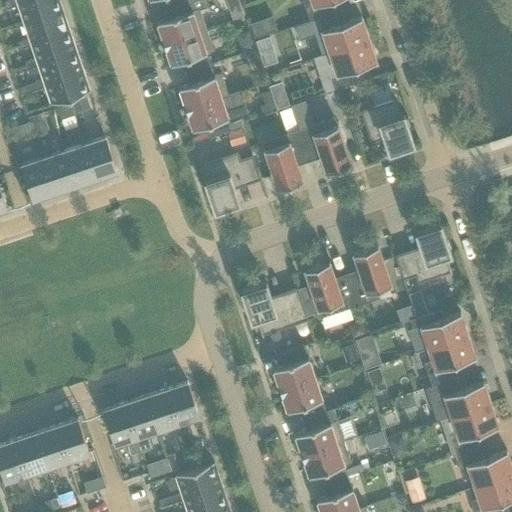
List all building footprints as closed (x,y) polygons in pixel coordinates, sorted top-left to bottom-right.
[(8,0),(4,1),(7,8),(17,5),(23,21),(62,8),(59,0),(18,0),(17,1),(16,0),(8,0)] [(188,0),(182,0),(164,6),(168,17),(157,21),(164,43),(206,28),(199,9),(199,7),(192,10),(188,0)] [(226,0),(233,21),(246,17),(240,0),(226,0)] [(303,0),(310,20),(323,16),(319,4),(329,0),(303,0)] [(62,8),(23,21),(29,38),(18,41),(20,48),(31,45),(30,42),(69,29),(62,8)] [(325,40),(330,52),(369,38),(366,28),(365,28),(361,16),(327,28),(323,16),(310,20),(318,42),(325,40)] [(253,24),(255,38),(278,34),(276,20),(253,24)] [(213,49),(206,28),(164,43),(171,64),(182,60),(186,71),(210,64),(206,52),(213,49)] [(31,45),(35,58),(25,62),(27,69),(38,65),(38,66),(37,62),(76,49),(69,29),(30,42),(31,45)] [(373,49),(369,38),(330,52),(334,64),(326,67),(334,89),(358,81),(353,69),(377,61),(373,49)] [(43,79),(32,83),(20,87),(22,94),(45,86),(44,83),(83,70),(76,49),(37,62),(38,66),(43,79)] [(210,64),(186,71),(190,83),(178,87),(186,108),(227,94),(221,74),(221,72),(213,75),(210,64)] [(90,91),(83,70),(44,83),(45,86),(51,104),(90,91)] [(286,84),(273,87),(279,112),(292,110),(286,84)] [(227,94),(186,108),(193,129),(204,125),(208,137),(231,129),(228,117),(221,97),(228,94),(227,94)] [(393,100),(376,105),(361,110),(371,141),(384,137),(389,151),(397,148),(397,149),(406,146),(414,143),(408,126),(405,117),(404,114),(399,115),(393,98),(392,98),(393,100)] [(39,137),(52,132),(48,120),(35,125),(39,137)] [(323,129),(320,122),(298,129),(306,153),(318,149),(321,157),(326,172),(334,170),(335,170),(343,167),(351,164),(346,149),(343,140),(337,125),(323,129)] [(302,180),(297,165),(295,157),(306,153),(298,129),(276,137),(279,144),(264,149),(270,164),(269,164),(272,173),(273,173),(278,189),(286,186),(294,184),(294,183),(302,180)] [(117,170),(105,135),(84,142),(95,178),(117,170)] [(95,178),(84,142),(63,149),(75,184),(95,178)] [(63,149),(43,156),(54,191),(75,184),(63,149)] [(237,152),(229,154),(205,162),(205,161),(204,161),(210,179),(205,180),(206,184),(209,193),(215,209),(223,207),(231,204),(239,201),(234,187),(260,178),(252,155),(240,159),(237,152)] [(54,191),(43,156),(21,163),(33,198),(54,191)] [(421,246),(405,251),(395,255),(403,278),(416,274),(418,281),(450,271),(450,272),(452,272),(446,254),(450,253),(449,249),(446,240),(440,223),(432,226),(424,228),(424,229),(416,232),(421,246)] [(358,268),(361,277),(349,281),(356,304),(379,297),(377,289),(391,285),(386,269),(383,260),(378,245),(369,248),(369,247),(361,250),(353,253),(358,268)] [(356,304),(349,281),(337,284),(334,276),(329,261),(321,264),(321,263),(313,266),(305,269),(310,284),(309,285),(312,293),(313,293),(320,316),(356,304)] [(250,287),(242,290),(247,306),(247,307),(250,315),(252,319),(256,318),(262,335),(263,335),(263,333),(307,318),(297,288),(271,296),(266,282),(258,284),(250,287)] [(425,334),(429,347),(469,333),(465,323),(461,311),(438,319),(435,310),(411,318),(417,337),(425,334)] [(425,361),(433,384),(456,376),(452,364),(476,356),(472,344),(469,333),(429,347),(433,359),(425,361)] [(358,339),(374,394),(390,390),(374,334),(358,339)] [(280,352),(280,353),(284,364),(273,368),(280,389),(315,377),(308,356),(304,345),(280,352)] [(447,403),(451,416),(491,403),(488,392),(487,392),(484,380),(460,388),(456,376),(433,384),(440,406),(447,403)] [(315,377),(280,389),(287,410),(298,406),(302,418),(326,410),(322,399),(322,398),(322,397),(315,377)] [(187,380),(166,388),(177,422),(177,423),(181,434),(192,430),(188,419),(199,415),(187,380)] [(166,388),(145,394),(157,429),(177,423),(177,422),(166,388)] [(157,429),(145,394),(125,401),(136,436),(157,429)] [(136,436),(125,401),(103,408),(115,443),(136,436)] [(448,430),(455,453),(479,445),(475,433),(498,425),(495,414),(495,413),(491,403),(451,416),(455,428),(448,430)] [(326,410),(302,418),(306,429),(294,433),(301,454),(344,440),(337,419),(329,421),(326,410)] [(77,417),(56,424),(67,459),(89,452),(77,417)] [(67,459),(56,424),(35,431),(47,466),(67,459)] [(47,466),(35,431),(15,438),(26,473),(47,466)] [(385,432),(366,439),(371,452),(390,445),(385,432)] [(31,488),(26,473),(15,438),(0,443),(0,464),(5,480),(15,477),(20,491),(31,488)] [(344,440),(301,454),(309,476),(320,472),(324,483),(347,475),(344,464),(351,461),(350,460),(344,440)] [(470,473),(474,485),(511,472),(511,465),(511,461),(510,461),(506,449),(483,457),(479,445),(455,453),(463,475),(470,473)] [(181,492),(170,496),(158,500),(161,506),(183,499),(182,495),(221,482),(214,461),(175,474),(181,492)] [(511,472),(474,485),(478,497),(471,500),(474,511),(500,511),(498,502),(511,497),(511,472)] [(98,488),(105,486),(101,475),(94,477),(98,488)] [(347,475),(324,483),(328,494),(316,498),(320,511),(346,511),(365,506),(365,505),(358,507),(352,488),(352,486),(351,487),(347,475)] [(421,479),(407,484),(415,507),(428,502),(421,479)] [(200,511),(228,503),(221,482),(182,495),(183,499),(187,511),(200,511)] [(230,511),(228,503),(200,511),(230,511)]
